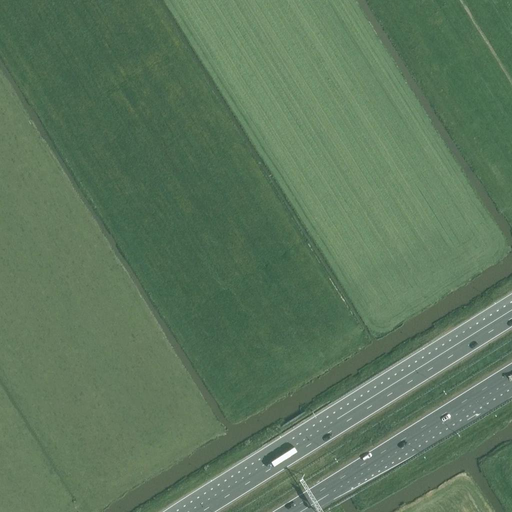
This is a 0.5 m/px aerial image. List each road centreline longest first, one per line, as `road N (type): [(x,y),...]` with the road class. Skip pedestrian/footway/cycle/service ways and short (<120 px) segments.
road 1 (motorway): [(511,317),(200,511)]
road 2 (motorway): [(294,511),(511,376)]
